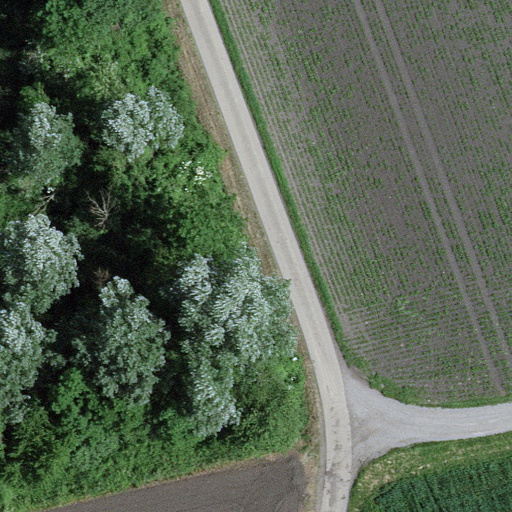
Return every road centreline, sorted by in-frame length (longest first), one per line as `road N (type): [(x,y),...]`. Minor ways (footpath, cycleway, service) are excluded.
road 1 (track): [(195,0),(344,413)]
road 2 (track): [(22,511),(344,413)]
road 3 (track): [(344,413),(466,416),(511,406)]
